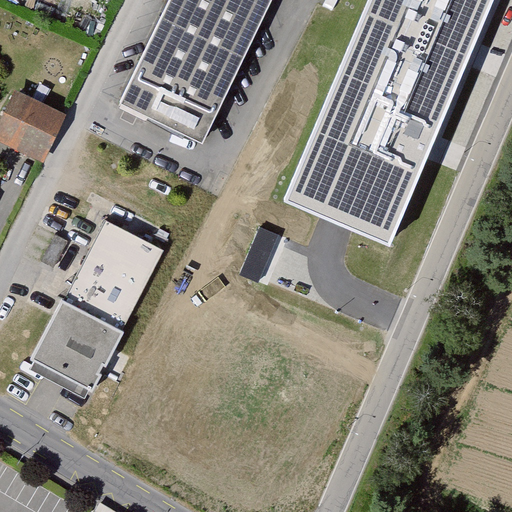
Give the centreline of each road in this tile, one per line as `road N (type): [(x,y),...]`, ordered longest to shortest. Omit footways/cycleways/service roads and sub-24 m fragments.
road 1 (residential): [(511,87),(330,511)]
road 2 (unclassified): [(0,281),(133,0)]
road 3 (unclassified): [(0,419),(157,511)]
